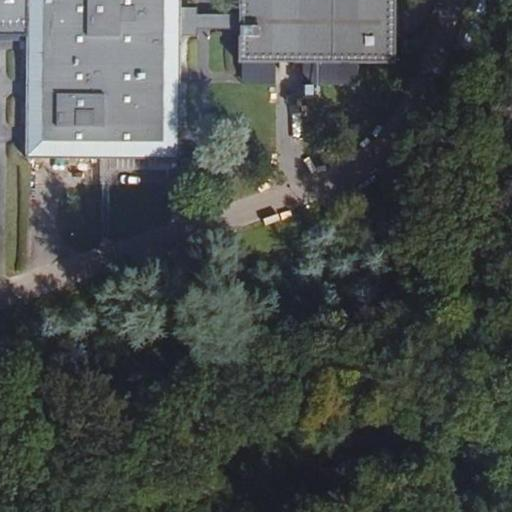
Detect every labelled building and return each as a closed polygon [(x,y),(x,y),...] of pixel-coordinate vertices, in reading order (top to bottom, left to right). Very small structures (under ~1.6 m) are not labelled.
[(0,0),(0,8),(34,10),(33,0),(0,0)] [(188,168),(188,40),(188,26),(188,0),(33,0),(34,10),(34,168),(188,168)] [(393,66),(392,0),(235,0),(236,19),(236,32),(236,66),(393,66)] [(236,32),(236,19),(188,26),(188,40),(236,32)] [(511,473),(511,426),(494,435),(505,457),(496,462),(504,478),(511,473)]
